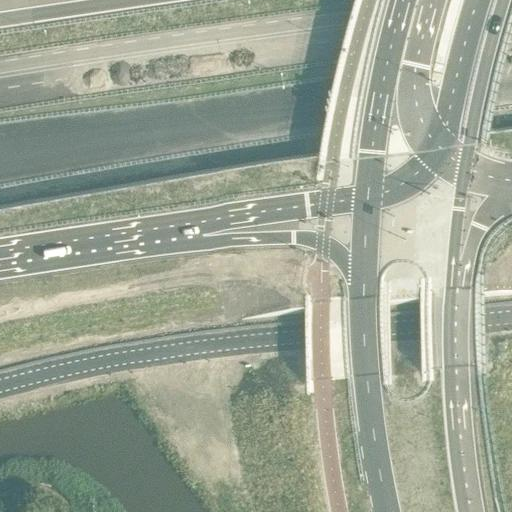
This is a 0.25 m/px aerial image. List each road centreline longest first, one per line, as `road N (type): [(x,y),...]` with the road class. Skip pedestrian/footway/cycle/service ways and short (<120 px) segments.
road 1 (motorway): [(0,165),(511,88)]
road 2 (tertiary): [(511,317),(216,344),(0,388)]
road 3 (motorway): [(511,10),(0,79)]
road 4 (secondary): [(471,511),(454,364),(458,259)]
road 5 (secondary): [(362,265),(365,372),(391,511)]
road 6 (motorway): [(0,256),(197,227)]
road 7 (primary): [(464,172),(500,0)]
road 8 (motorway): [(197,227),(369,192)]
road 9 (motorway): [(197,227),(306,234),(362,265)]
road 10 (motorway): [(430,155),(454,102),(477,0)]
road 11 (motorway): [(124,0),(0,19)]
